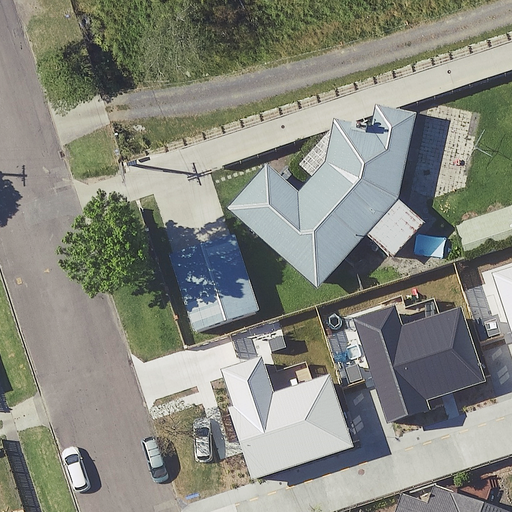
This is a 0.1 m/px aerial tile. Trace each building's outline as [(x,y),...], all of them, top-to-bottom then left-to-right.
[(511,112),(511,36),(511,37),(442,60),(464,128),(511,112)] [(437,231),(410,207),(425,123),(385,115),(382,134),(345,128),(306,172),(321,185),(309,198),(277,170),(236,216),(329,298),(376,244),(403,268),(437,231)] [(508,243),(511,241),(511,214),(509,207),(445,228),(456,260),(508,243)] [(267,316),(243,240),(177,261),(202,337),(267,316)] [(511,279),(501,283),(511,315),(511,279)] [(407,313),(364,327),(399,434),(440,421),(436,408),(495,389),(471,315),(413,333),(407,313)] [(371,451),(344,372),(289,391),(276,352),(218,372),(258,490),(371,451)] [(397,511),(482,511),(407,486),(397,511)]
